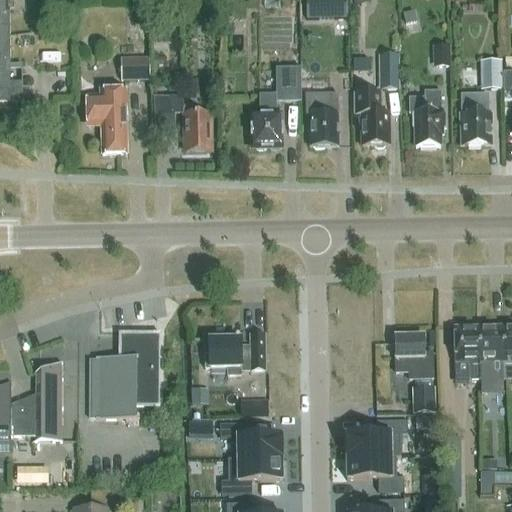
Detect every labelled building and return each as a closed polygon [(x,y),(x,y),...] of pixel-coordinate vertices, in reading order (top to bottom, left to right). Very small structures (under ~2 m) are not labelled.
[(0,0),(0,105),(22,105),(21,84),(9,84),(7,0),(0,0)] [(306,0),(307,22),(344,21),(343,0),(306,0)] [(483,2),(469,2),(469,12),(483,12),(483,2)] [(130,10),(132,40),(146,40),(145,10),(130,10)] [(416,25),(414,13),(402,16),(405,28),(416,25)] [(450,70),(450,49),(433,49),(433,70),(450,70)] [(120,60),(121,82),(149,81),(148,59),(120,60)] [(380,60),(381,93),(400,93),(399,59),(380,60)] [(478,62),(480,90),(500,89),(498,61),(478,62)] [(249,118),(250,152),(282,152),(281,118),(276,118),(275,106),(299,105),(298,69),(275,70),(275,96),(258,97),(259,118),(249,118)] [(311,70),(298,71),(299,86),(312,86),(311,70)] [(511,75),(502,76),(503,102),(511,102),(511,75)] [(338,87),(320,87),(320,116),(310,116),(311,152),(336,152),(336,127),(339,125),(338,87)] [(126,156),(125,92),(100,92),(100,98),(86,99),(87,122),(101,122),(102,156),(126,156)] [(444,136),(443,94),(424,94),(424,100),(407,101),(407,116),(412,116),(412,131),(414,131),(415,149),(440,149),(440,136),(444,136)] [(383,115),(382,95),(354,96),(355,111),(359,111),(359,127),(362,131),(363,151),(391,150),(390,115),(383,115)] [(461,128),(462,148),(489,147),(489,126),(491,126),(489,96),(460,97),(461,116),(459,116),(459,128),(461,128)] [(183,98),(152,99),(153,135),(173,135),(173,116),(184,116),(185,154),(210,153),(209,117),(194,117),(194,110),(183,110),(183,98)] [(511,329),(501,330),(502,364),(502,382),(503,382),(511,381),(511,329)] [(477,330),(453,331),(453,365),(467,365),(468,383),(478,382),(477,330)] [(501,330),(477,330),(478,382),(481,382),(481,392),(503,392),(503,382),(502,382),(502,364),(501,330)] [(159,338),(160,336),(158,338),(134,338),(134,352),(121,352),(121,361),(98,361),(98,362),(91,363),(91,422),(98,422),(98,423),(138,423),(138,422),(136,422),(136,410),(158,410),(160,412),(159,409),(159,338)] [(265,374),(264,338),(250,338),(250,350),(240,350),(240,342),(224,342),(212,342),(212,343),(209,343),(209,357),(205,357),(205,372),(209,371),(209,372),(227,372),(227,379),(241,379),(241,366),(251,366),(251,374),(265,374)] [(424,339),(395,339),(395,376),(409,375),(409,383),(433,382),(432,356),(424,357),(424,339)] [(9,386),(0,390),(0,452),(9,453),(9,440),(35,440),(35,445),(60,445),(61,365),(38,374),(38,389),(34,389),(34,423),(9,423),(9,386)] [(207,392),(192,392),(193,407),(208,407),(207,392)] [(434,392),(413,392),(414,416),(434,416),(434,392)] [(267,420),(267,404),(254,404),(254,420),(267,420)] [(193,425),(189,425),(189,439),(193,439),(212,439),(212,424),(193,425)] [(377,437),(346,437),(346,460),(408,459),(407,424),(376,424),(377,437)] [(250,427),(220,427),(220,441),(237,441),(237,462),(227,462),(227,463),(282,462),(281,439),(251,440),(250,427)] [(459,438),(442,439),(443,499),(459,499),(459,438)] [(408,459),(346,460),(347,483),(378,482),(378,495),(404,495),(403,481),(401,481),(401,460),(408,460),(408,459)] [(228,484),(221,484),(221,498),(252,498),(251,485),(282,484),(282,462),(227,463),(228,484)] [(483,472),(496,472),(496,463),(483,463),(483,472)] [(39,490),(39,473),(14,473),(14,490),(39,490)] [(481,474),(480,499),(494,500),(494,491),(503,491),(504,475),(494,475),(481,474)] [(140,511),(141,501),(126,501),(126,494),(89,494),(88,511),(140,511)] [(377,511),(403,511),(404,503),(378,504),(377,511)]
